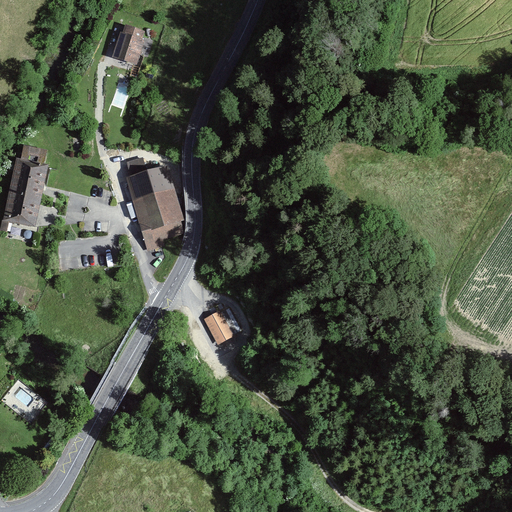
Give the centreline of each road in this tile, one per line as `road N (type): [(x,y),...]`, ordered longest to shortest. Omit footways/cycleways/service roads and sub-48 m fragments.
road 1 (secondary): [(258,0),(194,135),(189,254),(66,476),(28,511)]
road 2 (track): [(173,283),(189,298),(197,334),(303,431),(343,498),(368,511)]
